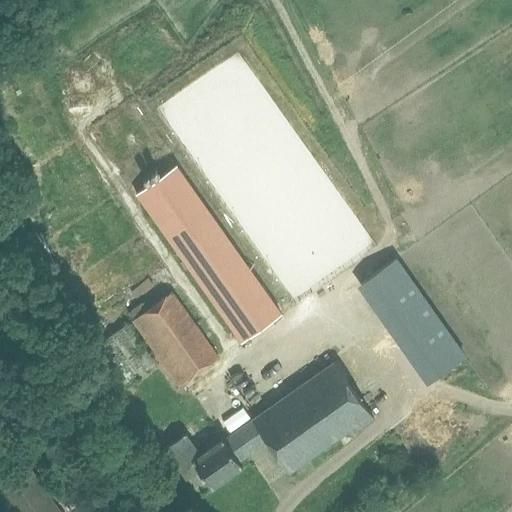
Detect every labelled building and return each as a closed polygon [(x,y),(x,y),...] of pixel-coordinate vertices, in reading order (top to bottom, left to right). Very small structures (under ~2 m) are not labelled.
[(282,313),(177,164),(136,193),(241,342),(282,313)] [(357,284),(427,384),(467,354),(398,256),(357,284)] [(179,384),(219,355),(173,290),(147,308),(143,302),(128,312),(179,384)] [(156,362),(127,323),(97,345),(126,384),(156,362)] [(356,430),(374,418),(335,361),(224,439),(223,438),(201,454),(185,433),(165,447),(182,472),(195,463),(212,487),(242,466),(239,461),(268,441),(289,471),(306,460),(354,427),(356,430)] [(263,400),(296,375),(286,362),(253,386),(263,400)] [(118,388),(111,377),(105,381),(112,392),(118,388)] [(59,511),(31,470),(15,482),(3,490),(18,511),(59,511)]
